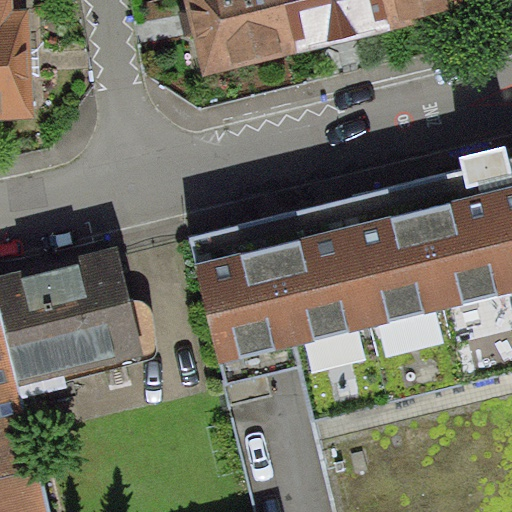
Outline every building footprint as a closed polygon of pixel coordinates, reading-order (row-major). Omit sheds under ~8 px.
[(171,0),(189,85),(462,29),(456,0),(171,0)] [(511,0),(494,0),(500,28),(511,25),(511,0)] [(0,132),(28,131),(24,21),(7,22),(6,3),(0,3),(0,132)] [(193,261),(180,264),(205,369),(511,295),(511,154),(502,158),(498,142),(449,154),(452,168),(186,231),(193,261)] [(117,260),(0,286),(0,365),(8,399),(142,368),(117,260)] [(0,365),(0,482),(31,474),(8,399),(0,365)] [(511,511),(511,370),(314,415),(335,511),(511,511)] [(0,511),(40,511),(31,474),(0,482),(0,511)]
